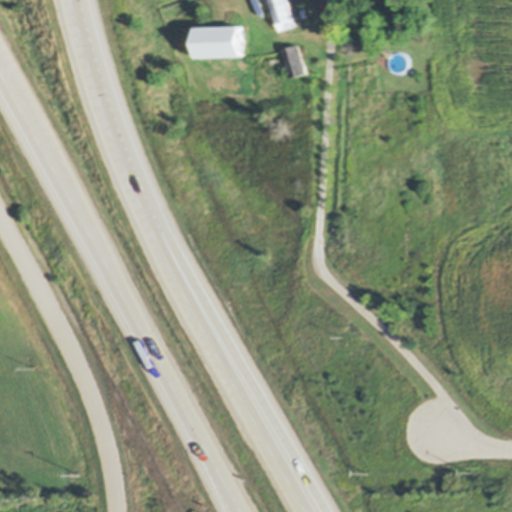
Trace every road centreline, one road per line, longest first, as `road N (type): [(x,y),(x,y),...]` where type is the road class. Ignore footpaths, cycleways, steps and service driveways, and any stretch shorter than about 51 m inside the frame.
road 1 (motorway): [(315,511),(168,237),(110,112),(74,0)]
road 2 (motorway): [(45,154),(241,511)]
road 3 (residential): [(120,511),(95,396),(0,213)]
